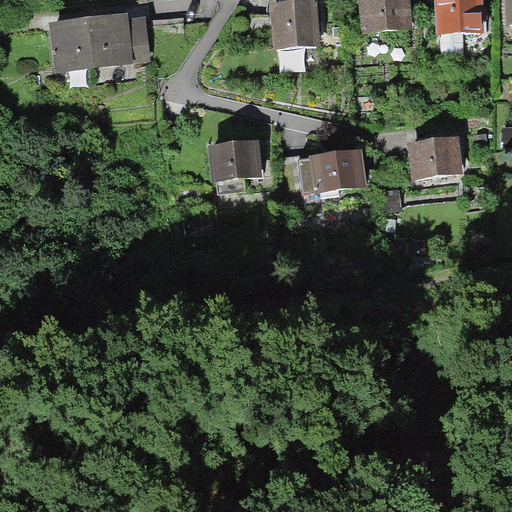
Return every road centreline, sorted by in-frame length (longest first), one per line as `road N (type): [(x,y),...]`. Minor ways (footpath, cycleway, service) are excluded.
road 1 (track): [(0,345),(373,268),(511,248)]
road 2 (track): [(511,455),(393,482),(308,511)]
